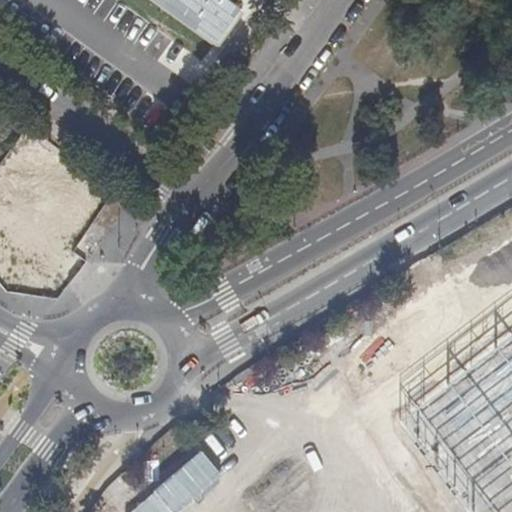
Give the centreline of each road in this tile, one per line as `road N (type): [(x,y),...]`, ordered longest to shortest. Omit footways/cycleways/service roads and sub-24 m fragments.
road 1 (primary): [(511,127),(209,302),(162,321)]
road 2 (primary): [(179,357),(226,340),(511,174)]
road 3 (residential): [(192,197),(243,145),(346,0)]
road 4 (residential): [(0,59),(192,197)]
road 5 (primary): [(77,388),(104,412),(141,414),(170,392),(179,357)]
road 6 (residential): [(125,306),(192,197)]
road 7 (primary): [(0,489),(77,388)]
